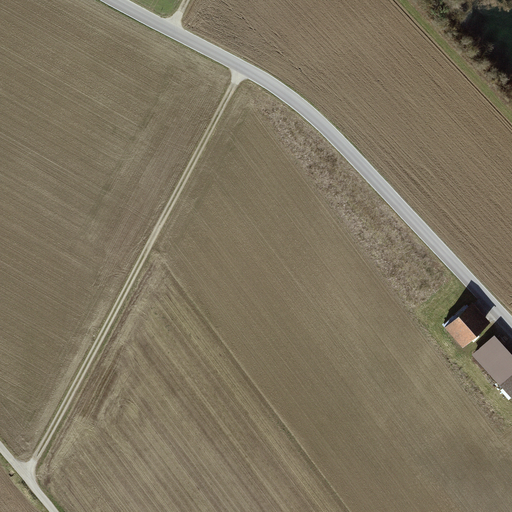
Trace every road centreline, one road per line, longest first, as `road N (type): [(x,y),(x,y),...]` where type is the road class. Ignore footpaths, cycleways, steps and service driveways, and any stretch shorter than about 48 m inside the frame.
road 1 (unclassified): [(116,0),(320,119),(511,325)]
road 2 (track): [(26,473),(243,68)]
